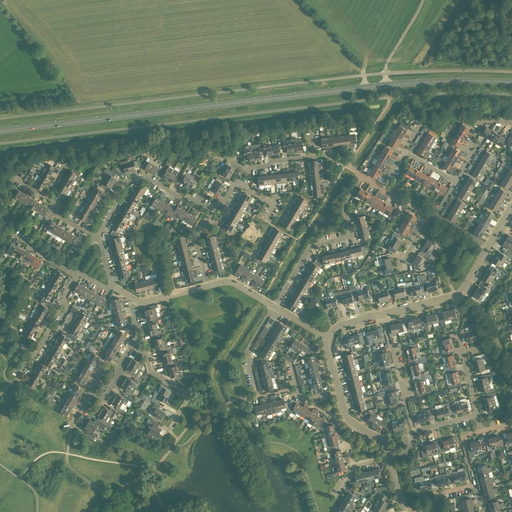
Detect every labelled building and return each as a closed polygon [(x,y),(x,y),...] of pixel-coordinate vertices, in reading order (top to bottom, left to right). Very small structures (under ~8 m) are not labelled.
[(408,127),(401,123),(396,130),(404,135),(405,134),(408,127)] [(469,128),(462,124),(459,129),(466,133),(467,132),(469,128)] [(486,127),(481,135),(486,138),(491,130),(490,130),(486,127)] [(491,130),(486,138),(491,141),(496,133),(492,131),(493,128),(491,127),(490,130),(491,130)] [(468,136),(470,134),(467,132),(466,133),(459,129),(456,133),(464,138),(466,134),(468,136)] [(406,137),(407,135),(405,134),(404,135),(396,130),(394,135),(401,139),(403,136),(406,137)] [(437,135),(430,130),(428,133),(426,137),(425,138),(433,142),(436,137),(437,135)] [(461,142),(460,143),(463,145),(464,143),(462,141),(464,138),(456,133),(453,138),(461,142)] [(500,136),(501,136),(503,134),(501,133),(499,135),(496,133),(491,141),(496,143),(500,136)] [(399,144),(398,145),(401,146),(402,145),(399,143),(401,139),(394,135),(391,140),(399,144)] [(425,138),(426,137),(423,135),(422,137),(425,139),(422,142),(430,147),(433,142),(425,138)] [(500,146),(505,138),(501,136),(500,136),(496,143),(500,146)] [(458,147),(460,143),(461,142),(453,138),(450,143),(458,147)] [(298,143),(292,143),(293,152),(302,151),(301,139),(298,140),(298,143)] [(293,152),(292,143),(290,144),(289,140),(283,141),(283,148),(286,147),(287,153),(293,152)] [(388,144),(396,149),(398,145),(399,144),(391,140),(388,144)] [(278,145),(272,146),(273,155),(279,154),(279,148),(282,148),(281,142),(278,142),(278,145)] [(420,147),(427,151),(430,147),(422,142),(420,146),(418,145),(417,146),(419,148),(420,147)] [(267,155),(273,155),(272,146),(266,146),(266,143),(263,144),(264,150),(267,150),(267,155)] [(248,161),(254,160),(252,146),(252,145),(246,146),(246,149),(243,149),(244,157),(247,157),(248,161)] [(262,153),(261,145),(252,146),(254,160),(260,159),(259,154),(262,153)] [(393,151),(385,146),(383,151),(390,155),(391,155),(393,151)] [(430,154),(429,153),(427,151),(420,147),(419,148),(417,152),(424,156),(425,156),(427,157),(428,157),(430,154)] [(461,152),(453,148),(450,152),(458,157),(458,156),(461,152)] [(390,155),(383,151),(380,150),(379,152),(381,153),(380,156),(388,160),(390,156),(392,158),(393,156),(391,155),(390,155)] [(493,155),(486,151),(483,155),(483,156),(491,160),(493,155)] [(458,157),(450,152),(447,157),(455,162),(457,158),(460,159),(461,158),(458,156),(458,157)] [(483,155),(481,153),(480,155),(481,156),(480,157),(481,158),(480,160),(488,165),(491,160),(483,156),(483,155)] [(385,165),(384,166),(387,167),(388,165),(385,164),(388,160),(380,156),(377,160),(385,165)] [(442,167),(450,171),(452,167),(452,166),(445,162),(440,159),(437,157),(435,160),(439,162),(439,161),(443,164),(442,167)] [(455,162),(447,157),(445,162),(452,166),(452,167),(454,169),(455,167),(453,165),(455,162)] [(145,169),(149,172),(155,162),(150,159),(148,162),(146,161),(142,166),(145,168),(145,169)] [(382,169),(384,166),(385,165),(377,160),(375,159),(372,164),(374,165),(382,169)] [(130,172),(129,164),(128,160),(120,162),(120,165),(122,171),(125,170),(125,173),(130,172)] [(477,165),(485,170),(488,165),(480,160),(478,164),(475,163),(474,164),(477,166),(477,165)] [(134,162),(129,164),(130,172),(136,170),(135,167),(138,167),(136,161),(133,162),(134,162)] [(222,168),(225,170),(232,174),(235,169),(230,166),(232,164),(226,161),(222,168)] [(160,165),(155,162),(149,172),(154,174),(157,175),(161,168),(158,167),(160,165)] [(43,171),(50,176),(53,172),(57,174),(59,170),(55,168),(47,163),(46,166),(44,165),(41,170),(43,171)] [(374,165),(372,164),(369,168),(372,169),(379,174),(380,173),(382,169),(374,165)] [(475,170),(482,174),(485,170),(477,165),(477,166),(475,170)] [(162,177),(167,180),(174,169),(169,166),(166,171),(164,169),(160,175),(163,176),(162,177)] [(405,173),(410,176),(415,168),(410,166),(405,173)] [(71,171),(70,170),(67,175),(75,180),(78,182),(78,180),(79,181),(82,177),(78,175),(79,172),(72,168),(71,171)] [(106,173),(103,177),(106,179),(113,183),(116,179),(113,177),(115,174),(111,172),(111,171),(106,168),(104,172),(106,173)] [(381,176),(382,175),(380,173),(379,174),(372,169),(369,168),(367,172),(367,173),(369,174),(376,179),(379,175),(381,176)] [(419,171),(420,172),(422,169),(420,168),(418,171),(415,168),(410,176),(415,179),(419,171)] [(178,171),(174,169),(167,180),(172,183),(172,182),(175,183),(178,178),(176,176),(178,171)] [(229,179),(232,174),(225,170),(222,174),(219,173),(218,175),(223,178),(224,176),(229,179)] [(479,179),(482,174),(475,170),(472,174),(479,179)] [(50,176),(43,171),(40,176),(47,181),(50,176)] [(181,183),(186,185),(190,178),(186,175),(187,173),(184,171),(181,176),(184,178),(181,183)] [(419,171),(415,179),(419,182),(424,174),(420,172),(419,171)] [(429,177),(428,176),(424,174),(419,182),(424,184),(429,177)] [(431,175),(429,174),(428,176),(429,177),(424,184),(429,187),(433,179),(429,177),(431,175)] [(75,180),(67,175),(64,180),(72,185),(75,180)] [(192,175),(190,178),(186,185),(191,188),(193,184),(196,185),(199,180),(197,179),(197,178),(192,175)] [(510,185),(511,186),(511,184),(511,181),(511,179),(505,175),(503,180),(510,185)] [(47,181),(40,176),(37,181),(45,186),(47,181)] [(477,181),(469,176),(467,180),(466,181),(474,186),(477,181)] [(218,181),(215,186),(222,190),(225,185),(220,183),(222,180),(217,177),(215,180),(218,181)] [(113,183),(106,179),(103,183),(101,186),(106,189),(108,186),(110,188),(113,183)] [(438,182),(439,183),(440,180),(438,179),(437,182),(433,179),(429,187),(433,190),(438,182)] [(463,186),(471,190),(474,186),(466,181),(467,180),(464,179),(463,181),(466,182),(463,186)] [(72,185),(64,180),(61,185),(69,190),(72,185)] [(500,185),(508,189),(510,185),(503,180),(500,185)] [(42,191),(45,186),(37,181),(34,186),(42,191)] [(438,182),(433,190),(438,193),(443,185),(439,183),(438,182)] [(149,190),(139,184),(137,187),(132,184),(131,186),(133,188),(144,194),(146,195),(149,190)] [(66,195),(69,190),(61,185),(58,190),(66,195)] [(98,185),(94,193),(101,198),(104,192),(99,189),(101,187),(98,185)] [(447,188),(443,185),(438,193),(443,195),(447,188)] [(219,195),(222,190),(215,186),(212,190),(210,189),(208,192),(213,195),(215,192),(219,195)] [(459,188),(458,190),(460,191),(461,191),(468,195),(471,190),(463,186),(461,190),(459,188)] [(133,194),(141,199),(144,194),(133,188),(131,190),(134,192),(133,194)] [(357,190),(355,193),(357,194),(356,196),(361,199),(365,191),(364,190),(360,188),(359,191),(357,190)] [(368,189),(366,188),(364,190),(365,191),(361,199),(365,201),(370,194),(366,192),(368,189)] [(507,193),(499,188),(496,193),(504,197),(505,197),(507,193)] [(14,198),(19,201),(24,194),(19,191),(14,198)] [(458,195),(466,200),(468,195),(461,191),(460,191),(458,195)] [(101,198),(94,193),(91,198),(98,202),(101,198)] [(240,194),(239,196),(249,202),(252,197),(245,193),(243,195),(240,194)] [(373,196),(370,194),(365,201),(370,204),(374,196),(375,197),(377,195),(375,193),(373,196)] [(504,197),(496,193),(494,198),(501,202),(504,198),(506,200),(507,198),(505,197),(504,197)] [(24,204),(29,197),(24,194),(19,201),(24,204)] [(127,198),(138,204),(141,199),(133,194),(132,197),(129,195),(127,198)] [(151,206),(156,209),(162,198),(160,196),(158,199),(155,198),(151,206)] [(239,203),(246,207),(249,202),(239,196),(237,199),(240,200),(239,203)] [(296,197),(295,200),(305,206),(308,201),(301,196),(299,199),(296,197)] [(379,199),(375,197),(374,196),(370,204),(374,207),(379,199)] [(29,207),(34,199),(29,197),(24,204),(29,207)] [(161,211),(165,204),(163,202),(166,198),(164,197),(163,198),(162,198),(156,209),(161,211)] [(98,202),(91,198),(88,203),(96,207),(98,202)] [(127,204),(135,209),(138,204),(127,198),(126,200),(129,202),(127,204)] [(501,202),(494,198),(491,202),(499,207),(498,208),(501,209),(502,207),(499,206),(501,202)] [(34,210),(38,202),(34,199),(29,207),(27,210),(32,213),(34,210)] [(384,202),(383,201),(379,199),(374,207),(379,210),(384,202)] [(386,200),(384,199),(383,201),(384,202),(379,210),(384,212),(388,205),(385,203),(386,200)] [(465,203),(457,199),(455,203),(455,204),(462,208),(465,203)] [(166,214),(172,204),(173,202),(171,200),(168,205),(165,204),(161,211),(166,214)] [(295,206),(302,211),(305,206),(295,200),(293,202),(296,204),(295,206)] [(452,208),(459,213),(462,208),(455,204),(455,203),(453,201),(451,203),(454,204),(452,208)] [(39,213),(43,205),(38,202),(34,210),(39,213)] [(496,212),(498,208),(499,207),(491,202),(488,207),(496,212)] [(96,207),(88,203),(85,208),(93,212),(96,207)] [(233,206),(244,212),(246,207),(239,203),(237,205),(234,203),(233,206)] [(121,207),(132,214),(135,209),(127,204),(126,207),(123,205),(121,207)] [(172,204),(166,214),(171,217),(173,214),(175,210),(173,208),(175,205),(172,204)] [(48,208),(43,205),(39,213),(47,217),(48,215),(45,213),(48,208)] [(173,214),(178,217),(184,207),(181,205),(180,208),(177,207),(175,210),(173,214)] [(182,220),(187,212),(185,211),(187,207),(185,205),(184,207),(178,217),(182,220)] [(393,208),(388,205),(384,212),(389,215),(393,208)] [(233,213),(241,217),(244,212),(233,206),(231,208),(234,210),(233,213)] [(289,209),(299,216),(302,211),(295,206),(293,209),(290,207),(289,209)] [(121,207),(120,210),(123,212),(121,214),(129,219),(132,214),(121,207)] [(93,212),(85,208),(82,213),(90,217),(93,212)] [(449,213),(457,217),(459,213),(452,208),(450,212),(447,210),(446,212),(448,214),(449,213)] [(187,223),(194,212),(195,211),(192,209),(189,214),(187,212),(182,220),(187,223)] [(289,216),(297,221),(299,216),(289,209),(287,212),(290,214),(289,216)] [(487,210),(484,215),(491,219),(494,214),(487,210)] [(196,214),(194,212),(187,223),(193,226),(197,218),(194,217),(196,214)] [(416,217),(409,212),(406,217),(413,222),(414,221),(416,217)] [(87,222),(90,217),(82,213),(79,218),(87,222)] [(227,216),(238,222),(241,217),(233,213),(232,215),(229,213),(227,216)] [(353,221),(354,224),(366,221),(364,215),(361,216),(360,213),(355,215),(357,220),(353,221)] [(446,218),(454,222),(457,217),(449,213),(448,214),(446,218)] [(115,217),(126,224),(129,219),(121,214),(120,216),(117,215),(115,217)] [(484,215),(481,219),(489,224),(489,223),(491,219),(484,215)] [(227,222),(235,227),(238,222),(227,216),(226,218),(229,220),(227,222)] [(283,219),(294,226),(297,221),(289,216),(287,219),(284,217),(283,219)] [(116,224),(123,228),(126,224),(115,217),(114,220),(117,221),(116,224)] [(415,224),(417,222),(414,221),(413,222),(406,217),(403,222),(411,226),(413,223),(415,224)] [(291,231),(294,226),(283,219),(281,222),(284,224),(283,226),(291,231)] [(489,224),(481,219),(478,224),(486,228),(488,225),(491,226),(492,224),(489,223),(489,224)] [(48,223),(45,228),(52,233),(57,225),(52,222),(50,225),(48,223)] [(232,232),(235,227),(227,222),(226,225),(225,224),(222,230),(228,233),(229,231),(232,232)] [(408,231),(407,232),(410,233),(411,231),(409,230),(411,226),(403,222),(400,226),(408,231)] [(113,229),(111,234),(118,235),(119,233),(120,234),(123,228),(116,224),(114,226),(112,229),(113,229)] [(483,233),(483,234),(485,235),(486,234),(484,232),(486,228),(478,224),(475,228),(483,233)] [(57,225),(52,233),(57,236),(62,228),(57,225)] [(397,231),(405,236),(407,232),(408,231),(400,226),(397,231)] [(357,235),(369,232),(367,227),(359,229),(359,231),(356,232),(357,235)] [(62,228),(57,236),(62,239),(67,231),(62,228)] [(271,229),(270,232),(280,238),(283,233),(276,228),(274,231),(271,229)] [(473,233),(480,238),(483,234),(483,233),(475,228),(473,233)] [(67,231),(62,239),(67,242),(72,234),(67,231)] [(270,238),(278,243),(280,238),(270,232),(268,234),(271,236),(270,238)] [(370,238),(369,232),(357,235),(357,238),(361,237),(362,243),(367,242),(366,239),(370,238)] [(392,235),(394,237),(392,241),(400,245),(404,238),(394,232),(392,235)] [(72,234),(67,242),(72,245),(77,237),(72,234)] [(119,237),(118,235),(111,234),(112,239),(110,239),(111,242),(112,242),(113,245),(121,243),(120,237),(119,237)] [(204,241),(205,244),(217,241),(215,235),(206,237),(207,240),(204,241)] [(82,240),(77,237),(72,245),(80,249),(81,246),(79,245),(82,240)] [(264,242),(275,248),(278,243),(270,238),(268,241),(265,239),(264,242)] [(400,245),(392,241),(388,239),(383,247),(394,253),(396,250),(397,250),(400,245)] [(188,240),(176,243),(177,249),(186,247),(185,244),(189,243),(188,240)] [(424,245),(434,251),(436,246),(437,243),(432,240),(430,243),(427,241),(424,245)] [(511,244),(505,240),(502,246),(504,247),(502,250),(504,251),(507,253),(511,255),(511,254),(511,252),(511,244)] [(275,248),(264,242),(262,241),(260,243),(265,246),(264,248),(272,253),(275,248)] [(12,254),(17,246),(12,243),(6,253),(11,256),(12,254)] [(111,251),(123,248),(121,243),(113,245),(113,248),(110,248),(111,251)] [(357,244),(354,245),(357,257),(363,255),(361,247),(358,247),(357,244)] [(422,254),(429,258),(431,255),(434,251),(424,245),(421,250),(425,252),(423,254),(422,254)] [(17,256),(22,249),(17,246),(12,254),(17,256)] [(207,255),(219,252),(218,247),(209,249),(210,251),(207,252),(207,255)] [(343,248),(346,260),(351,258),(349,249),(347,250),(346,247),(343,248)] [(258,251),(269,258),(272,253),(264,248),(263,251),(260,249),(258,251)] [(20,262),(27,252),(22,249),(17,256),(16,259),(20,262)] [(332,250),(335,262),(340,261),(338,252),(336,253),(335,250),(332,250)] [(266,263),(269,258),(258,251),(257,254),(260,256),(258,258),(266,263)] [(507,253),(504,251),(502,253),(499,251),(495,257),(503,262),(506,263),(509,258),(511,259),(511,256),(511,255),(507,253)] [(27,262),(31,254),(27,252),(20,262),(25,265),(27,262)] [(191,252),(179,255),(180,260),(189,258),(188,255),(192,254),(191,252)] [(31,254),(27,262),(32,265),(36,257),(31,254)] [(113,262),(126,259),(124,254),(115,256),(116,259),(113,259),(113,262)] [(391,263),(389,254),(382,255),(379,256),(380,260),(381,260),(382,265),(391,263)] [(430,258),(429,258),(422,254),(421,256),(417,254),(415,259),(422,263),(425,260),(427,261),(430,258)] [(322,258),(317,259),(321,265),(323,264),(324,265),(329,264),(327,255),(324,256),(324,255),(321,256),(322,258)] [(41,260),(36,257),(32,265),(36,268),(36,270),(38,271),(41,267),(38,265),(41,260)] [(500,267),(503,262),(495,257),(492,263),(496,265),(494,268),(500,271),(502,272),(503,269),(500,267)] [(210,266),(222,263),(221,258),(212,260),(213,262),(210,263),(210,266)] [(311,266),(310,268),(318,273),(321,267),(320,267),(321,265),(317,259),(314,263),(312,263),(311,265),(311,266)] [(420,268),(422,263),(415,259),(412,263),(413,264),(414,268),(420,271),(421,268),(420,268)] [(194,263),(182,266),(183,271),(192,269),(191,266),(195,265),(194,263)] [(224,269),(222,263),(210,266),(211,269),(214,268),(215,271),(224,269)] [(393,272),(392,268),(391,263),(382,265),(384,270),(379,271),(380,275),(386,274),(393,272)] [(238,274),(241,275),(245,267),(240,264),(238,268),(236,271),(234,275),(236,277),(238,274)] [(116,273),(128,270),(127,265),(118,267),(119,270),(116,271),(116,273)] [(490,270),(488,268),(485,274),(493,279),(497,273),(498,274),(500,271),(494,268),(492,266),(490,270)] [(244,281),(250,270),(245,267),(241,275),(243,277),(241,280),(244,281)] [(303,267),(302,270),(304,271),(315,278),(318,273),(310,268),(309,270),(303,267)] [(56,269),(53,274),(61,279),(64,274),(56,269)] [(130,276),(128,270),(116,273),(117,276),(120,275),(121,278),(120,278),(121,281),(128,280),(127,277),(130,276)] [(250,281),(255,273),(250,270),(244,281),(246,283),(248,280),(250,281)] [(304,278),(312,282),(315,278),(304,271),(303,274),(306,275),(304,278)] [(254,287),(260,276),(255,273),(250,281),(253,282),(251,285),(254,287)] [(61,279),(53,274),(50,279),(58,284),(61,279)] [(156,287),(159,286),(156,274),(150,276),(151,279),(154,291),(157,290),(156,287)] [(197,276),(197,274),(185,277),(186,283),(195,280),(194,277),(197,276)] [(490,284),(493,279),(485,274),(482,279),(480,282),(492,289),(494,286),(490,284)] [(433,291),(431,282),(430,279),(426,280),(425,275),(421,276),(422,280),(422,283),(424,289),(427,288),(428,292),(433,291)] [(265,279),(260,276),(254,287),(256,288),(258,285),(260,287),(265,279)] [(298,281),(309,287),(312,282),(304,278),(303,280),(300,279),(298,281)] [(58,284),(50,279),(47,284),(55,289),(58,284)] [(154,291),(151,279),(146,280),(148,289),(151,288),(151,291),(154,291)] [(436,281),(431,282),(433,291),(438,290),(438,288),(440,288),(438,279),(435,280),(436,281)] [(424,289),(422,283),(422,280),(419,281),(418,281),(413,282),(414,285),(415,286),(417,295),(422,294),(421,290),(424,289)] [(140,294),(143,293),(140,281),(134,283),(136,292),(139,291),(140,294)] [(298,288),(306,292),(309,287),(298,281),(297,284),(300,285),(298,288)] [(417,295),(415,286),(414,285),(412,285),(411,282),(405,283),(406,285),(406,287),(407,291),(408,293),(411,293),(412,296),(417,295)] [(76,292),(79,293),(84,284),(82,283),(81,285),(78,283),(73,292),(71,292),(69,296),(71,298),(74,293),(75,294),(76,292)] [(44,289),(52,294),(55,289),(47,284),(44,289)] [(86,285),(84,284),(79,293),(81,295),(80,297),(82,298),(88,289),(85,287),(86,285)] [(350,290),(345,291),(348,303),(353,302),(353,301),(355,299),(356,299),(352,284),(349,285),(350,290)] [(359,300),(364,299),(362,290),(361,288),(356,289),(356,288),(355,289),(354,285),(352,285),(352,284),(356,299),(357,298),(359,300)] [(477,286),(479,287),(476,292),(483,296),(486,291),(486,292),(488,289),(479,284),(477,286)] [(398,287),(398,289),(400,297),(405,296),(404,292),(407,291),(406,287),(406,285),(398,287)] [(367,289),(362,290),(364,299),(369,298),(367,291),(370,290),(370,287),(366,288),(367,289)] [(292,291),(303,297),(306,292),(298,288),(297,290),(294,288),(292,291)] [(395,296),(395,299),(400,297),(398,289),(393,290),(393,288),(390,289),(392,296),(395,296)] [(41,294),(49,299),(52,294),(44,289),(41,294)] [(91,290),(88,289),(82,298),(84,299),(85,297),(88,299),(93,290),(92,289),(91,290)] [(389,300),(389,299),(392,296),(390,289),(387,290),(387,291),(382,293),(384,301),(389,300)] [(89,302),(92,303),(97,294),(94,292),(95,291),(93,290),(88,299),(91,300),(89,302)] [(293,298),(300,302),(303,297),(292,291),(291,293),(294,295),(293,298)] [(340,292),(340,291),(337,292),(340,303),(341,303),(343,304),(343,305),(348,303),(345,291),(340,292)] [(332,293),(333,295),(329,296),(332,307),(337,306),(337,305),(339,303),(340,303),(337,292),(332,293)] [(379,303),(384,301),(382,293),(377,294),(377,292),(374,293),(375,300),(378,299),(379,303)] [(483,296),(476,292),(473,296),(472,295),(470,299),(474,301),(474,300),(480,303),(481,300),(483,301),(485,297),(483,296)] [(54,308),(56,306),(48,301),(49,299),(41,294),(38,299),(51,307),(54,308)] [(97,294),(92,303),(94,305),(95,303),(97,304),(103,295),(101,294),(100,296),(97,294)] [(104,296),(103,295),(97,304),(100,306),(99,308),(101,309),(107,300),(103,298),(104,296)] [(332,307),(329,296),(320,298),(319,295),(316,299),(320,306),(323,305),(326,304),(327,309),(332,307)] [(109,301),(109,303),(110,306),(112,306),(123,303),(122,301),(120,302),(119,298),(109,301)] [(287,301),(297,307),(300,302),(293,298),(291,300),(288,298),(287,301)] [(294,312),(297,307),(287,301),(285,303),(288,305),(287,308),(294,312)] [(111,309),(111,311),(122,309),(121,305),(123,305),(123,303),(112,306),(113,309),(111,309)] [(40,304),(37,309),(45,313),(48,308),(40,304)] [(158,307),(157,304),(148,307),(149,309),(144,311),(145,313),(143,314),(143,316),(157,313),(155,308),(158,307)] [(45,313),(37,309),(34,314),(42,318),(45,313)] [(460,320),(458,313),(455,313),(454,309),(448,311),(450,319),(452,319),(453,320),(454,321),(457,320),(457,321),(460,320)] [(82,312),(79,317),(87,322),(89,323),(93,316),(84,310),(82,312)] [(450,319),(448,311),(442,312),(443,316),(440,317),(441,320),(443,327),(443,328),(446,327),(445,324),(451,323),(450,319)] [(114,320),(114,322),(125,319),(124,316),(126,315),(125,313),(115,316),(116,319),(114,320)] [(158,317),(157,313),(143,316),(144,318),(146,317),(147,320),(152,319),(152,322),(158,320),(161,319),(160,317),(158,317)] [(32,319),(39,323),(42,318),(34,314),(32,319)] [(436,314),(431,315),(433,324),(438,323),(439,328),(443,327),(441,320),(438,321),(436,314)] [(428,325),(433,324),(431,315),(425,316),(427,324),(424,325),(426,331),(429,330),(428,325)] [(87,322),(79,317),(76,322),(84,327),(87,322)] [(413,319),(415,328),(416,330),(425,328),(423,323),(420,323),(419,318),(413,319)] [(29,323),(36,328),(39,323),(32,319),(29,323)] [(409,326),(406,327),(407,333),(413,331),(412,329),(415,328),(413,319),(407,321),(409,326)] [(147,329),(147,331),(157,328),(156,323),(159,323),(158,320),(152,322),(147,323),(148,325),(149,328),(147,329)] [(73,327),(81,332),(84,327),(76,322),(73,327)] [(402,322),(396,324),(398,332),(401,332),(402,334),(407,333),(406,327),(403,328),(402,322)] [(36,328),(29,323),(26,328),(34,333),(36,328)] [(279,323),(277,327),(284,332),(287,327),(279,323)] [(395,333),(398,332),(396,324),(390,325),(391,331),(388,332),(390,337),(395,336),(395,333)] [(469,328),(470,333),(472,341),(477,340),(475,333),(478,332),(477,326),(474,326),(474,327),(469,328)] [(74,338),(76,339),(81,332),(73,327),(72,327),(71,327),(70,329),(71,330),(70,332),(75,335),(74,338)] [(274,332),(281,336),(284,332),(277,327),(274,332)] [(21,332),(20,335),(28,340),(30,338),(31,338),(34,333),(26,328),(25,329),(24,328),(21,332)] [(116,328),(114,333),(116,335),(125,340),(126,338),(125,338),(127,333),(132,333),(132,330),(120,329),(119,330),(116,328)] [(155,334),(156,337),(162,335),(165,334),(164,331),(161,332),(161,330),(158,331),(157,328),(147,331),(148,333),(150,332),(150,335),(155,334)] [(467,343),(472,341),(470,333),(465,334),(464,329),(461,330),(462,336),(465,335),(467,343)] [(377,330),(372,331),(374,338),(375,343),(381,341),(380,340),(383,339),(381,333),(378,334),(377,330)] [(281,336),(274,332),(272,331),(270,336),(271,337),(279,341),(280,342),(281,343),(284,338),(281,336)] [(371,339),(374,338),(372,331),(366,333),(367,337),(364,337),(366,345),(372,343),(371,339)] [(69,335),(68,338),(60,333),(57,338),(65,343),(67,344),(70,339),(72,340),(74,338),(69,335)] [(357,334),(357,335),(352,336),(354,344),(360,343),(361,344),(364,344),(361,333),(357,334)] [(124,342),(125,340),(116,335),(115,337),(113,336),(111,338),(121,344),(123,341),(124,342)] [(165,337),(163,338),(162,335),(156,337),(157,339),(153,340),(154,343),(152,343),(153,345),(166,342),(165,337)] [(280,342),(279,341),(271,337),(270,336),(267,340),(276,346),(277,347),(280,342)] [(354,344),(352,336),(346,338),(347,342),(344,342),(346,348),(349,347),(349,346),(351,345),(352,352),(356,351),(354,344)] [(443,336),(438,338),(438,341),(439,341),(441,346),(444,345),(452,343),(451,338),(444,339),(443,336)] [(54,343),(62,348),(65,343),(57,338),(54,343)] [(121,348),(119,347),(121,344),(111,338),(110,340),(112,342),(111,344),(120,349),(121,348)] [(294,339),(290,347),(295,350),(299,342),(294,339)] [(264,345),(266,346),(273,350),(276,346),(267,340),(264,345)] [(299,342),(295,350),(299,352),(304,345),(299,342)] [(51,348),(59,353),(62,348),(54,343),(51,348)] [(108,343),(107,346),(106,348),(115,353),(117,350),(119,351),(120,349),(111,344),(110,344),(108,343)] [(405,349),(407,355),(419,351),(417,343),(411,345),(412,348),(405,349)] [(447,350),(454,348),(452,343),(444,345),(441,346),(442,351),(441,352),(442,354),(446,354),(447,353),(448,353),(447,350)] [(304,345),(299,352),(305,356),(312,351),(308,348),(309,348),(304,345)] [(273,350),(266,346),(263,351),(270,355),(273,350)] [(59,353),(51,348),(48,353),(56,358),(59,353)] [(105,350),(107,351),(105,353),(114,359),(115,357),(114,356),(115,353),(106,348),(105,350)] [(174,348),(175,348),(166,350),(167,352),(161,354),(162,357),(160,357),(161,359),(171,356),(170,354),(175,352),(174,348)] [(382,353),(381,350),(375,352),(376,357),(378,357),(379,360),(387,358),(385,352),(382,353)] [(91,354),(90,357),(99,362),(100,361),(98,360),(100,357),(90,351),(89,353),(91,354)] [(261,356),(258,360),(264,361),(267,361),(270,355),(263,351),(260,355),(261,356)] [(312,351),(305,356),(306,357),(303,359),(305,363),(307,363),(316,360),(314,355),(313,355),(312,351)] [(421,357),(419,351),(407,355),(408,360),(415,358),(416,361),(423,359),(423,356),(421,357)] [(45,358),(53,362),(56,358),(48,353),(45,358)] [(113,360),(114,359),(105,353),(104,356),(102,355),(100,357),(110,363),(112,360),(113,360)] [(341,359),(342,362),(354,359),(352,353),(343,355),(344,358),(341,359)] [(446,354),(442,354),(440,355),(441,358),(445,357),(446,362),(455,360),(453,355),(451,355),(450,354),(448,354),(447,353),(446,354)] [(477,356),(478,359),(473,360),(475,366),(484,364),(486,363),(485,357),(486,357),(485,354),(477,356)] [(98,364),(99,362),(90,357),(88,360),(86,358),(85,360),(94,366),(96,363),(98,364)] [(50,367),(53,362),(45,358),(42,363),(50,367)] [(388,364),(387,358),(379,360),(380,364),(378,364),(380,370),(385,368),(385,365),(388,364)] [(132,359),(129,363),(137,368),(137,369),(140,370),(143,365),(144,363),(139,360),(138,362),(132,359)] [(410,366),(411,371),(420,369),(418,364),(424,362),(423,359),(416,361),(416,364),(410,366)] [(93,369),(94,366),(85,360),(84,362),(86,364),(84,366),(93,372),(94,370),(93,369)] [(267,361),(264,361),(258,360),(259,364),(260,370),(269,368),(267,361)] [(446,362),(442,363),(443,369),(444,372),(450,370),(449,367),(456,365),(455,360),(446,362)] [(39,362),(36,367),(43,372),(46,367),(39,362)] [(182,362),(179,363),(179,362),(173,364),(174,367),(168,368),(169,371),(167,371),(167,373),(178,371),(177,368),(180,367),(183,366),(182,362)] [(140,370),(137,369),(137,368),(129,363),(126,368),(132,372),(131,374),(136,377),(137,375),(138,375),(141,371),(140,370)] [(489,369),(485,370),(484,364),(475,366),(476,372),(481,371),(481,374),(490,372),(489,369)] [(344,373),(357,370),(355,365),(346,367),(347,370),(344,370),(344,373)] [(92,373),(93,372),(84,366),(83,369),(81,368),(79,370),(89,375),(91,372),(92,373)] [(43,372),(36,367),(33,372),(40,377),(43,372)] [(272,367),(269,368),(260,370),(261,375),(273,372),(272,367)] [(421,374),(420,369),(411,371),(412,377),(412,378),(412,379),(413,380),(420,378),(426,376),(425,373),(421,374)] [(87,378),(89,375),(79,370),(77,374),(79,376),(88,381),(89,379),(87,378)] [(378,372),(380,381),(392,378),(390,372),(387,373),(386,370),(380,371),(378,372)] [(448,379),(450,379),(459,377),(457,371),(451,373),(450,370),(444,372),(446,380),(448,379)] [(179,373),(178,371),(167,373),(168,375),(170,375),(171,378),(176,376),(177,379),(183,377),(181,373),(179,373)] [(40,377),(33,372),(30,377),(38,382),(40,377)] [(273,372),(261,375),(263,380),(271,378),(274,377),(273,372)] [(482,376),(482,378),(478,380),(480,386),(489,383),(491,383),(489,378),(492,377),(491,373),(482,376)] [(426,376),(420,378),(421,381),(414,382),(415,388),(424,385),(427,385),(425,379),(431,378),(430,375),(426,376)] [(87,383),(88,381),(79,376),(77,378),(75,377),(74,379),(83,385),(85,382),(87,383)] [(347,384),(359,381),(358,376),(349,378),(350,381),(347,381),(347,384)] [(35,387),(38,382),(30,377),(27,382),(32,385),(30,388),(34,390),(36,387),(35,387)] [(127,377),(124,382),(132,387),(135,382),(138,384),(139,381),(134,378),(133,381),(127,377)] [(454,387),(453,384),(460,382),(459,377),(450,379),(448,379),(449,385),(448,385),(448,388),(454,387)] [(393,384),(392,378),(380,381),(381,381),(382,385),(384,386),(384,389),(390,388),(390,385),(393,384)] [(322,387),(321,381),(312,384),(315,392),(318,391),(322,390),(322,387)] [(132,387),(124,382),(121,387),(127,390),(125,393),(131,396),(136,389),(132,387)] [(160,392),(168,397),(172,391),(170,386),(162,382),(160,385),(163,387),(160,392)] [(75,386),(73,389),(82,394),(83,392),(82,391),(83,388),(74,383),(73,385),(75,386)] [(494,388),(490,389),(489,383),(480,386),(481,392),(486,390),(486,393),(495,391),(494,388)] [(424,385),(415,388),(417,393),(423,391),(424,394),(432,392),(431,388),(429,387),(427,388),(427,385),(424,385)] [(350,395),(362,392),(361,387),(352,389),(353,392),(349,393),(350,395)] [(81,396),(82,394),(73,389),(71,391),(69,390),(68,392),(78,398),(79,395),(81,396)] [(397,397),(395,391),(391,392),(391,389),(378,392),(379,397),(385,395),(386,400),(397,397)] [(145,397),(155,403),(158,405),(161,400),(165,403),(168,397),(160,392),(157,391),(156,390),(153,396),(152,398),(146,395),(145,397)] [(69,395),(68,398),(77,403),(78,402),(76,401),(78,398),(68,392),(67,394),(69,395)] [(483,399),(485,405),(495,402),(493,396),(495,396),(494,392),(489,394),(489,397),(483,399)] [(117,393),(114,398),(125,405),(126,405),(128,400),(131,402),(132,399),(124,394),(123,397),(117,393)] [(275,398),(275,395),(272,395),(277,413),(281,412),(281,409),(279,400),(276,401),(275,398)] [(266,400),(265,397),(263,398),(267,415),(272,414),(269,403),(267,404),(266,400)] [(398,403),(397,397),(386,400),(387,405),(389,405),(389,408),(395,407),(395,404),(398,403)] [(64,399),(63,401),(72,407),(74,404),(76,405),(77,403),(68,398),(66,401),(64,399)] [(121,412),(125,405),(114,398),(111,403),(117,406),(116,409),(121,412)] [(353,406),(365,403),(364,398),(355,400),(356,403),(352,404),(353,406)] [(459,400),(460,403),(462,411),(468,410),(467,406),(470,405),(469,399),(466,400),(465,398),(459,400)] [(284,399),(279,400),(281,409),(286,407),(286,408),(288,410),(293,402),(291,400),(289,403),(288,402),(285,403),(284,399)] [(64,405),(62,407),(71,413),(72,411),(71,410),(72,407),(63,401),(62,403),(64,405)] [(293,402),(288,410),(291,411),(290,412),(295,415),(300,405),(296,403),(293,402)] [(496,408),(495,402),(485,405),(486,411),(493,409),(494,413),(499,411),(499,408),(496,408)] [(160,406),(158,405),(155,403),(151,410),(154,411),(152,414),(161,419),(165,413),(158,409),(160,406)] [(367,409),(365,403),(353,406),(354,409),(357,408),(358,411),(367,409)] [(443,404),(444,407),(441,408),(443,416),(449,415),(448,411),(451,410),(449,404),(448,404),(448,403),(443,404)] [(457,413),(462,411),(460,403),(455,404),(454,403),(451,404),(453,409),(456,409),(457,413)] [(295,415),(296,413),(300,415),(307,405),(304,404),(303,407),(300,405),(295,415)] [(70,414),(71,413),(62,407),(59,405),(56,410),(67,416),(68,413),(70,414)] [(257,415),(261,414),(259,405),(254,407),(252,407),(252,408),(253,414),(254,417),(257,416),(257,415)] [(307,405),(300,415),(305,418),(309,410),(307,409),(309,406),(307,405)] [(437,417),(443,416),(441,408),(440,405),(435,406),(435,408),(432,409),(434,414),(436,414),(437,417)] [(100,412),(109,416),(110,414),(112,415),(113,415),(114,413),(116,411),(111,408),(109,410),(103,407),(100,412)] [(309,410),(305,418),(309,420),(315,410),(313,409),(311,412),(309,410)] [(424,411),(424,412),(422,413),(424,421),(429,420),(428,416),(431,415),(430,409),(424,411)] [(308,423),(312,425),(318,415),(316,414),(317,411),(315,410),(309,420),(308,423)] [(367,422),(372,425),(376,418),(373,416),(374,414),(369,411),(366,417),(369,418),(367,422)] [(102,423),(103,423),(108,426),(112,419),(109,416),(100,412),(98,416),(104,420),(102,423)] [(418,422),(424,421),(422,413),(416,414),(416,413),(413,414),(414,419),(417,419),(418,422)] [(322,418),(318,415),(312,425),(316,428),(317,427),(319,428),(322,427),(323,427),(322,424),(325,420),(322,418)] [(381,421),(376,418),(372,425),(377,428),(379,424),(382,426),(386,428),(387,426),(387,420),(385,419),(384,421),(382,419),(381,421)] [(404,421),(398,422),(400,430),(406,429),(405,425),(408,424),(406,418),(403,419),(404,421)] [(98,431),(103,423),(102,423),(97,420),(95,419),(94,422),(90,419),(87,425),(95,429),(98,431)] [(152,426),(150,429),(158,434),(161,429),(156,426),(157,423),(151,419),(148,424),(152,426)] [(323,427),(322,427),(323,432),(334,430),(333,425),(329,426),(328,423),(329,422),(325,420),(322,424),(323,427)] [(394,432),(400,430),(398,422),(392,424),(391,422),(388,423),(390,429),(393,428),(394,432)] [(93,432),(95,429),(87,425),(84,430),(90,433),(88,436),(93,439),(96,434),(93,432)] [(155,439),(158,434),(150,429),(149,432),(146,431),(143,435),(148,438),(149,436),(155,439)] [(342,433),(339,434),(325,437),(326,442),(337,439),(336,437),(342,435),(342,433)] [(498,436),(493,437),(495,445),(500,444),(500,447),(503,446),(502,439),(499,440),(498,436)] [(496,449),(495,445),(493,437),(488,438),(489,442),(486,443),(488,450),(491,449),(491,450),(496,449)] [(452,438),(447,440),(450,448),(450,450),(450,452),(458,450),(456,441),(453,442),(452,438)] [(337,442),(337,439),(326,442),(327,447),(326,447),(327,450),(341,446),(341,444),(339,444),(338,441),(337,442)] [(445,451),(450,450),(450,448),(447,440),(442,441),(443,445),(441,445),(442,452),(445,451)] [(479,441),(474,442),(477,450),(481,449),(482,451),(485,450),(483,444),(480,444),(479,441)] [(472,451),(477,450),(474,442),(469,443),(470,447),(468,448),(469,454),(472,454),(472,451)] [(435,443),(430,444),(433,455),(438,454),(437,453),(440,453),(439,446),(436,447),(435,443)] [(428,457),(433,455),(430,444),(425,445),(426,449),(421,451),(423,459),(428,457)] [(330,453),(331,457),(342,455),(341,452),(342,452),(341,449),(342,449),(341,446),(327,450),(328,453),(330,453)] [(348,458),(335,462),(336,466),(344,464),(344,462),(349,461),(348,458)] [(344,464),(336,466),(332,467),(333,473),(335,472),(336,475),(343,473),(342,470),(346,469),(344,464)] [(476,471),(477,473),(491,469),(491,467),(487,468),(486,465),(477,467),(478,470),(476,471)] [(378,469),(372,470),(374,478),(378,478),(378,480),(379,480),(380,484),(386,482),(385,478),(384,478),(382,470),(378,471),(378,469)] [(444,476),(441,477),(443,485),(449,483),(448,480),(451,479),(448,470),(448,469),(446,470),(447,474),(444,474),(444,476)] [(454,482),(460,481),(458,472),(458,471),(452,472),(451,469),(448,470),(451,479),(453,478),(454,482)] [(464,471),(458,472),(460,481),(466,479),(465,475),(468,474),(466,469),(463,469),(464,471)] [(492,474),(491,471),(492,471),(491,469),(477,473),(477,475),(479,474),(479,478),(489,475),(492,474)] [(369,483),(366,472),(360,473),(363,481),(366,481),(367,484),(369,483)] [(359,482),(363,481),(360,473),(355,475),(356,479),(353,480),(354,486),(360,485),(359,482)] [(437,486),(443,485),(441,477),(440,474),(435,475),(435,476),(435,477),(432,477),(434,483),(436,483),(437,486)] [(423,479),(424,481),(426,489),(432,488),(431,484),(434,483),(432,477),(429,478),(429,477),(428,477),(424,478),(423,479)] [(481,485),(482,488),(492,486),(491,483),(495,482),(494,480),(479,483),(480,485),(481,485)] [(420,491),(426,489),(424,481),(418,483),(418,481),(415,482),(416,488),(419,487),(420,491)] [(497,492),(497,490),(482,494),(483,496),(484,495),(485,499),(494,496),(493,493),(497,492)] [(349,492),(346,497),(353,501),(355,498),(357,499),(360,494),(354,491),(353,494),(349,492)] [(377,499),(379,500),(377,504),(384,508),(388,503),(385,501),(387,497),(380,493),(377,499)] [(353,501),(346,497),(342,502),(353,508),(354,506),(351,504),(353,501)] [(458,505),(458,507),(473,503),(472,501),(471,501),(470,498),(461,501),(462,504),(458,505)] [(488,507),(488,509),(503,505),(502,503),(498,504),(497,501),(488,503),(489,506),(488,507)] [(353,508),(342,502),(339,507),(347,511),(348,508),(352,510),(353,508)]
